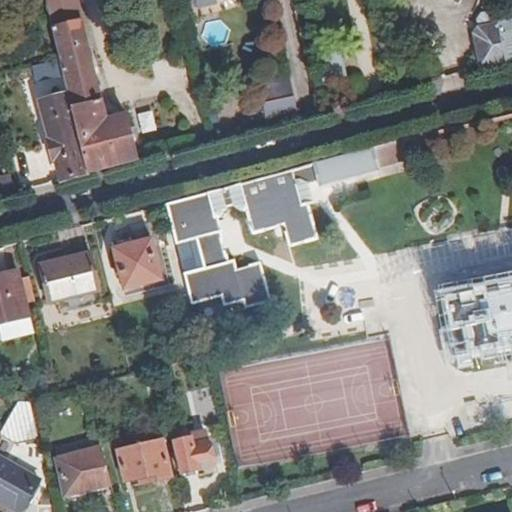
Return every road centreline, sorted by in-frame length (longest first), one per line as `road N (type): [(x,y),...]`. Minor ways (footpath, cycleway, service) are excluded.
road 1 (residential): [(511,88),(0,222)]
road 2 (residential): [(298,511),(511,460)]
